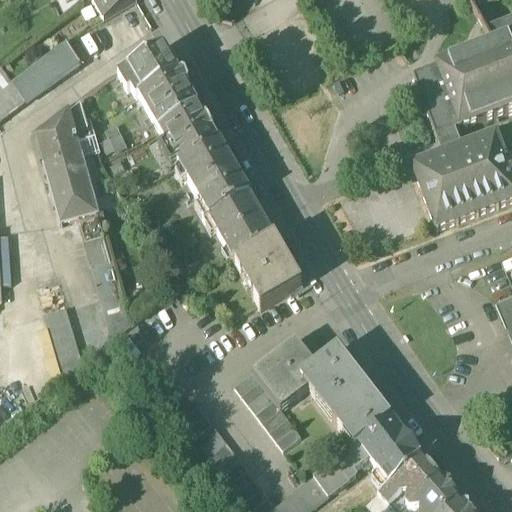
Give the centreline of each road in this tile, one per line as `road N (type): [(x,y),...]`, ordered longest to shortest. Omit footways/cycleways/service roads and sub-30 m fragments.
road 1 (secondary): [(340,303),(172,0)]
road 2 (secondary): [(511,507),(340,303)]
road 3 (residential): [(340,303),(511,242)]
